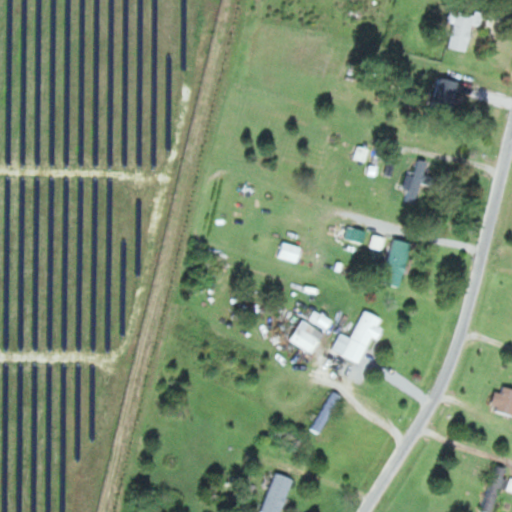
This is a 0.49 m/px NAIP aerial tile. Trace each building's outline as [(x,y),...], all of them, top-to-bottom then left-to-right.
[(470,50),(474,24),(485,26),(487,12),(457,9),(452,48),(470,50)] [(462,82),(440,78),(435,108),(456,112),(462,82)] [(425,183),(433,186),(436,178),(425,174),(430,163),(420,159),(404,198),(417,204),(425,183)] [(345,248),(351,228),(337,223),(331,244),(345,248)] [(372,232),(358,227),(352,246),(366,251),(372,232)] [(415,244),(396,239),(384,282),(402,287),(415,244)] [(299,262),(304,248),(282,241),(278,256),(299,262)] [(374,336),(380,339),(385,328),(381,326),(384,318),(365,309),(344,355),(362,364),(374,336)] [(292,339),(313,353),(327,334),(305,319),(292,339)] [(495,409),(511,413),(511,387),(501,385),(495,409)] [(314,430),(325,435),(343,394),(332,389),(314,430)] [(511,477),(508,477),(511,469),(497,464),(483,510),(489,511),(495,511),(504,487),(511,489),(511,477)] [(264,510),(267,511),(283,511),(297,479),(280,472),(264,510)]
